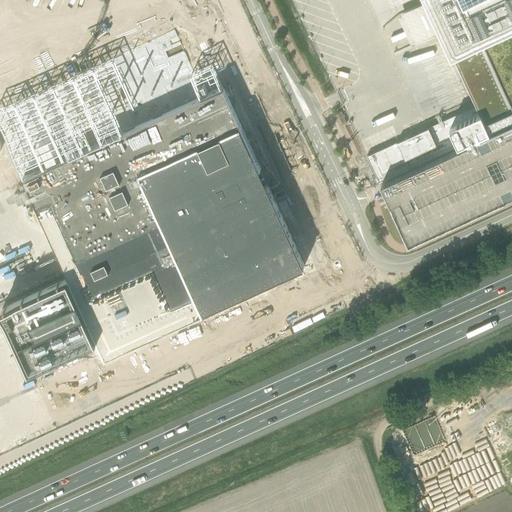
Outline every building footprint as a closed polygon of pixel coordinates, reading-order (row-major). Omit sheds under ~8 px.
[(478,105),(428,128),(436,144),(403,159),(396,143),(367,156),(379,183),(453,149),(511,121),(511,0),(430,0),(444,30),(478,105)] [(171,26),(0,106),(0,131),(21,176),(221,83),(210,59),(191,68),(171,26)] [(0,38),(0,54),(0,55),(15,51),(11,35),(0,38)] [(68,276),(0,308),(0,309),(30,372),(98,340),(106,358),(306,264),(221,83),(21,176),(68,276)] [(381,190),(404,244),(511,193),(511,121),(453,149),(379,183),(378,183),(381,190)]
